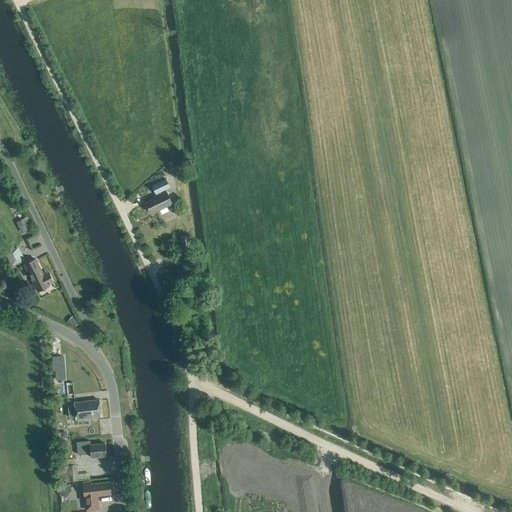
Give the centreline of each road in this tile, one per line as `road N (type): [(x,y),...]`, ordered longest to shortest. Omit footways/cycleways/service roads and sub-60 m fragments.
road 1 (track): [(193,385),(162,297),(16,0)]
road 2 (track): [(468,511),(193,385)]
road 3 (unclassified): [(89,350),(81,312),(0,144)]
road 4 (unclassified): [(126,511),(112,391),(89,350)]
road 5 (track): [(198,511),(193,385)]
